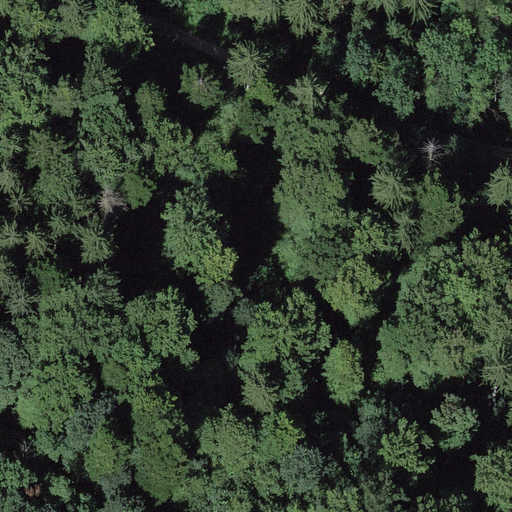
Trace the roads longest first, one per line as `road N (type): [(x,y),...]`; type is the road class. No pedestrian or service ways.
road 1 (track): [(121,8),(181,131),(251,239),(378,394),(450,446),(511,471)]
road 2 (track): [(511,155),(406,126),(88,0)]
road 3 (track): [(0,426),(95,511)]
